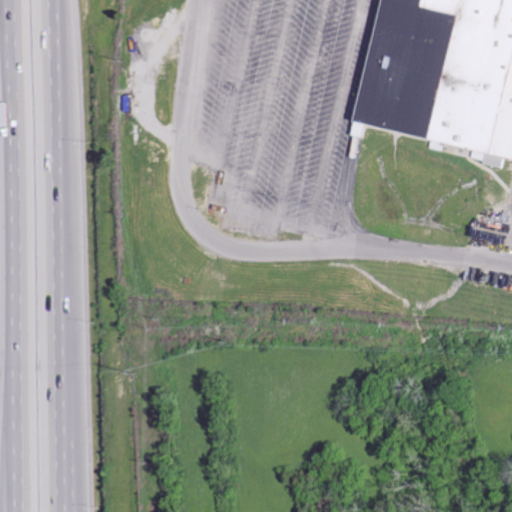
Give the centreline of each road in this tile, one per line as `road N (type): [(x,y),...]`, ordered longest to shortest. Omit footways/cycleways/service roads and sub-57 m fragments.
road 1 (motorway): [(1,0),(6,511)]
road 2 (motorway): [(71,511),(67,0)]
road 3 (motorway): [(80,511),(68,248)]
